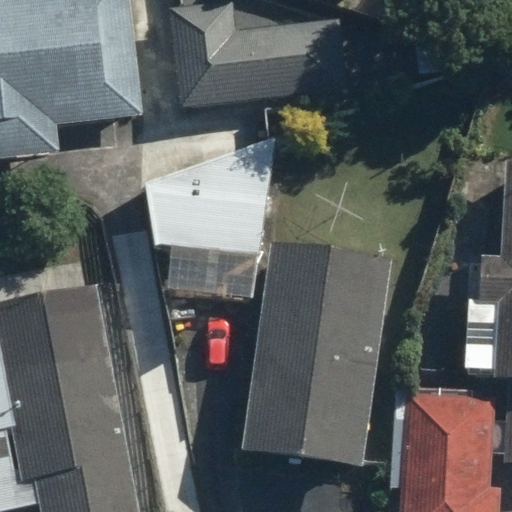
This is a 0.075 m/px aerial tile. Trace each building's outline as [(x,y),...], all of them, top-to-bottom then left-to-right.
[(123,0),(0,0),(0,177),(54,172),(52,153),(103,147),(101,137),(139,132),(123,0)] [(355,0),(319,0),(349,14),(355,0)] [(229,11),(162,17),(172,121),(337,105),(331,39),(233,49),(229,11)] [(211,148),(139,147),(148,259),(163,259),(160,308),(248,312),(264,153),(253,153),(253,131),(211,130),(211,148)] [(511,484),(511,176),(491,176),(488,269),(458,268),(456,321),(485,322),(482,404),(493,405),(491,484),(511,484)] [(378,275),(262,263),(239,475),(354,488),(378,275)] [(129,511),(88,301),(0,317),(0,511),(129,511)] [(486,409),(397,405),(396,418),(388,417),(384,502),(392,502),(391,511),(490,511),(492,499),(482,498),(486,409)]
